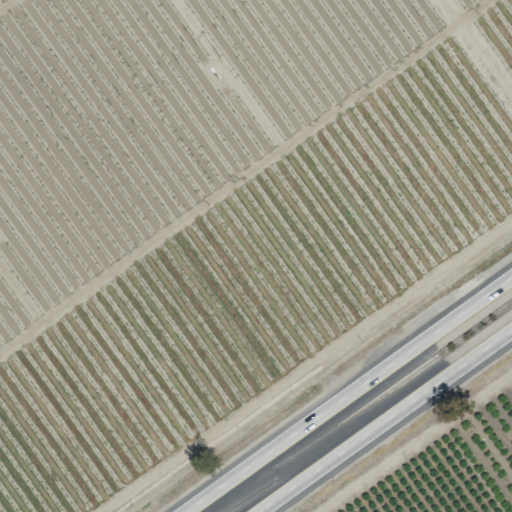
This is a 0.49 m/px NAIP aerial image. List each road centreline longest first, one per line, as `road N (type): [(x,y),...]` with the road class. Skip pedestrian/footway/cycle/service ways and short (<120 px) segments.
road 1 (motorway): [(511,276),(183,511)]
road 2 (motorway): [(256,511),(511,327)]
